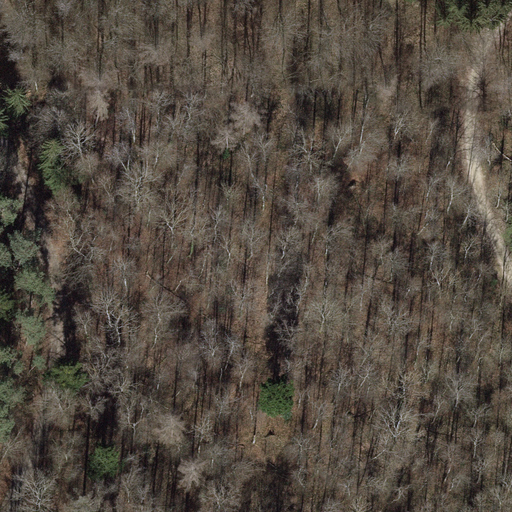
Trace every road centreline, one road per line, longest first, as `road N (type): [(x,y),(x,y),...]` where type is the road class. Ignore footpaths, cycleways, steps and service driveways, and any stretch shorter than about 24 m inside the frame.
road 1 (track): [(8,511),(50,416),(66,332),(52,253),(0,131)]
road 2 (track): [(511,282),(476,183),(468,106),(483,46),(511,0)]
